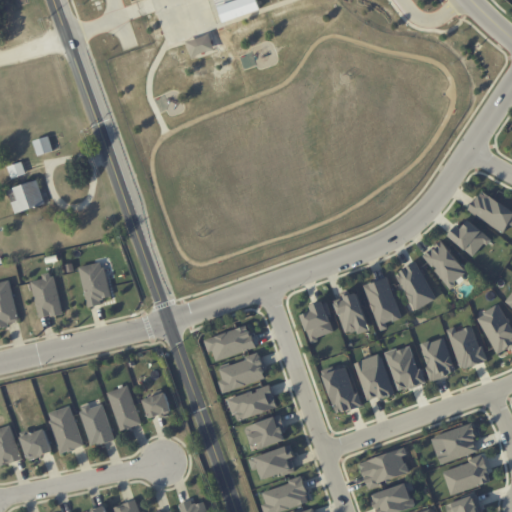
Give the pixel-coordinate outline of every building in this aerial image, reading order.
[(187,42),(193,58),(216,49),(210,33),(187,42)] [(54,151),(50,136),(34,140),(38,155),(54,151)] [(12,177),(26,174),(24,162),(9,165),(12,177)] [(18,213),(46,203),(38,180),(14,188),(18,200),(14,202),(18,213)] [(511,225),(511,209),(481,190),(468,210),(504,233),(510,224),(511,225)] [(491,238),(470,220),(462,229),(457,224),(448,234),(474,257),(491,238)] [(423,255),(449,288),(468,273),(442,240),(423,255)] [(79,267),(89,307),(104,304),(103,298),(112,296),(104,261),(79,267)] [(437,299),(417,261),(396,272),(416,310),(437,299)] [(62,314),(54,271),(42,274),(43,279),(32,281),(39,318),(62,314)] [(380,330),(388,328),(386,323),(402,318),(388,276),(364,284),(380,330)] [(0,282),(0,328),(10,326),(9,322),(18,321),(11,280),(0,282)] [(357,290),(344,294),(345,297),(335,300),(345,333),(357,330),(359,334),(369,331),(357,290)] [(310,341),(335,334),(325,300),(310,304),(312,311),(303,314),(310,341)] [(511,324),(501,304),(478,315),(498,355),(511,347),(511,324)] [(217,361),(257,347),(249,324),(205,339),(209,353),(214,351),(217,361)] [(486,361),(474,325),(457,331),(455,327),(447,329),(462,370),(486,361)] [(421,344),(431,380),(456,372),(445,337),(421,344)] [(387,353),(399,392),(424,383),(412,345),(387,353)] [(395,394),(381,353),(355,362),(368,400),(379,396),(379,400),(395,394)] [(267,379),(260,354),(219,366),(223,380),(219,381),(223,392),(267,379)] [(323,371),(338,414),(361,406),(347,363),(323,371)] [(142,424),(129,385),(108,392),(121,430),(142,424)] [(237,421),(278,408),(271,385),(230,398),(237,421)] [(173,411),(167,392),(144,400),(151,419),(173,411)] [(115,439),(104,404),(91,408),(90,404),(80,408),(92,446),(115,439)] [(49,413),(61,453),(84,446),(72,406),(49,413)] [(248,426),(256,450),(288,439),(280,415),(248,426)] [(0,466),(23,459),(12,425),(0,428),(0,466)] [(480,453),(473,425),(433,435),(440,463),(480,453)] [(54,452),(45,428),(22,437),(30,460),(54,452)] [(296,469),(292,458),(296,457),(292,445),(251,458),(255,471),(260,469),(264,480),(296,469)] [(361,461),(368,486),(410,475),(405,456),(408,455),(407,449),(361,461)] [(452,495),(492,481),(484,456),(443,470),(452,495)] [(264,511),(278,511),(311,502),(303,478),(263,490),(267,503),(262,505),(264,511)] [(373,493),(377,511),(400,511),(416,508),(412,491),(415,490),(413,482),(373,493)] [(483,511),(478,493),(447,503),(449,511),(483,511)] [(140,511),(136,499),(114,507),(116,511),(140,511)] [(208,511),(205,501),(195,504),(194,499),(180,504),(182,511),(208,511)]
